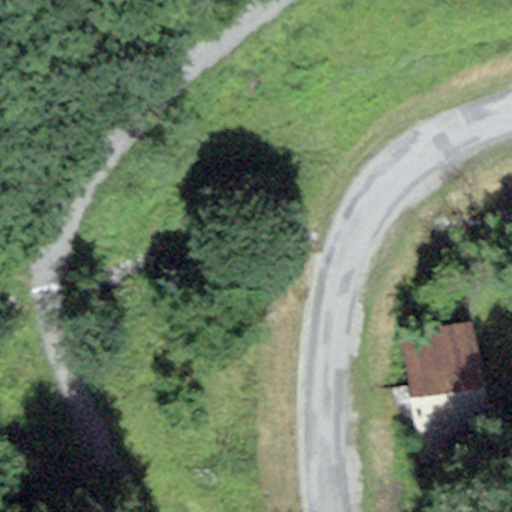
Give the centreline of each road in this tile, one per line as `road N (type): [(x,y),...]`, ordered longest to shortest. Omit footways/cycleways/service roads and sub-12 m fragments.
road 1 (unclassified): [(137,511),(59,354),(48,283),(53,249),(72,198),(131,112),(268,0)]
road 2 (tertiary): [(511,112),(461,131),(390,180),(347,254),(322,343),(320,389),(338,511)]
